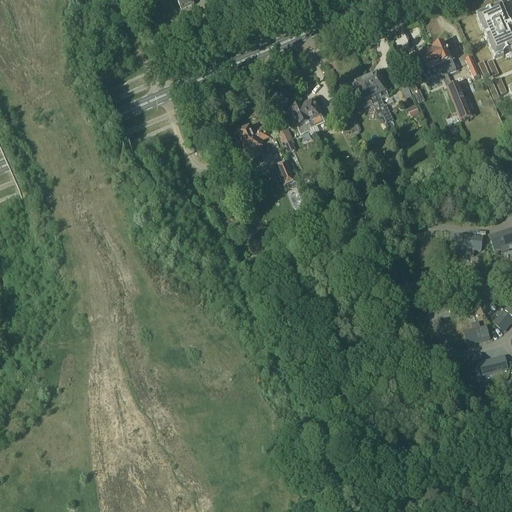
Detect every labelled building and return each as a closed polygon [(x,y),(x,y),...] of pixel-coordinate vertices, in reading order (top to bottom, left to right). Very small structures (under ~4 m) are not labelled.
[(159,0),(161,3),(167,0),(174,0),(180,12),(194,7),(190,0),(159,0)] [(476,20),(483,36),(487,46),(494,61),(503,58),(510,55),(511,53),(511,35),(511,34),(511,32),(509,25),(508,26),(501,10),(492,13),(485,16),(476,20)] [(442,46),(432,50),(442,72),(445,81),(443,82),(445,86),(456,114),(460,125),(473,120),(459,85),(452,88),(447,77),(456,73),(454,67),(452,63),(454,62),(451,54),(448,55),(444,45),(442,46)] [(423,64),(419,66),(420,66),(423,74),(427,82),(438,77),(440,82),(442,81),(443,82),(445,81),(442,72),(432,50),(430,51),(431,52),(420,57),(423,64)] [(473,58),(465,62),(469,71),(473,81),(481,77),(480,76),(480,75),(477,68),(473,58)] [(378,75),(366,80),(383,118),(382,119),(385,126),(392,124),(385,107),(384,108),(381,102),(388,99),(386,92),(388,91),(385,86),(383,87),(378,75)] [(395,92),(407,87),(402,77),(391,81),(395,92)] [(383,118),(366,80),(354,86),(359,98),(357,99),(359,104),(361,103),(365,112),(372,108),(378,121),(382,119),(383,118)] [(412,96),(418,93),(414,84),(408,86),(412,96)] [(407,88),(400,90),(406,102),(412,99),(407,88)] [(308,106),(302,109),(312,130),(325,124),(319,112),(318,113),(313,103),(313,104),(312,103),(308,105),(308,106)] [(291,112),(290,113),(289,113),(294,124),(293,124),(295,129),(297,129),(301,138),(309,134),(308,132),(312,130),(302,109),(301,108),(294,111),(293,111),(291,112)] [(408,111),(411,119),(420,116),(416,108),(408,111)] [(358,126),(351,112),(346,114),(352,128),(358,126)] [(344,115),(337,118),(342,130),(348,128),(349,127),(344,115)] [(433,125),(427,128),(430,136),(437,133),(433,125)] [(348,128),(342,130),(345,137),(351,134),(348,128)] [(250,130),(235,136),(236,138),(234,139),(236,145),(232,147),(237,158),(241,156),(258,149),(256,145),(269,139),(265,129),(251,134),(250,130)] [(290,141),(281,146),(285,157),(295,152),(290,141)] [(288,164),(276,169),(284,187),(296,182),(288,164)] [(367,207),(350,215),(353,221),(370,214),(367,207)] [(305,225),(312,223),(308,213),(301,216),(305,225)] [(353,221),(350,215),(327,225),(330,231),(353,221)] [(509,252),(507,247),(511,245),(511,241),(509,232),(490,238),(494,251),(500,249),(502,255),(509,252)] [(467,251),(466,257),(473,258),(474,252),(480,253),(482,239),(462,237),(460,250),(467,251)] [(281,241),(284,247),(290,245),(287,238),(281,241)] [(425,257),(442,254),(440,244),(435,245),(435,244),(425,246),(426,247),(423,247),(425,257)] [(430,283),(434,302),(447,300),(446,293),(451,292),(450,285),(444,286),(443,280),(430,283)] [(493,289),(486,297),(492,302),(499,294),(493,289)] [(505,332),(511,323),(511,311),(508,308),(504,313),(499,309),(494,315),(499,319),(495,323),(505,332)] [(469,346),(489,341),(486,328),(480,330),(478,324),(471,326),(472,332),(466,333),(469,346)] [(489,361),(489,363),(486,364),(488,374),(505,370),(503,360),(499,361),(498,359),(489,361)]
